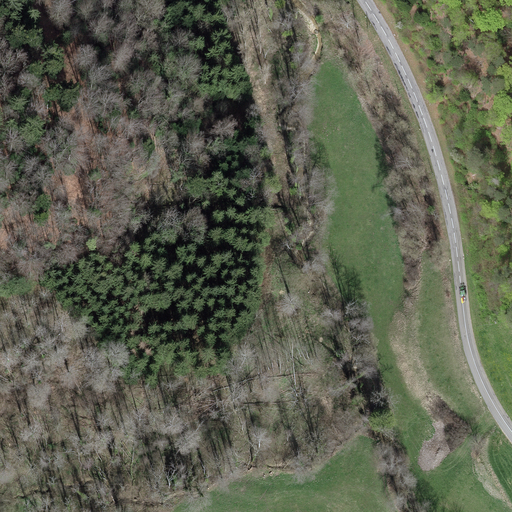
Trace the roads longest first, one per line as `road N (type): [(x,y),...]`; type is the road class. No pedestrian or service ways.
road 1 (secondary): [(364,0),(417,100),(449,206),(468,342),(511,431)]
road 2 (track): [(35,0),(80,125),(82,176),(59,206),(0,240)]
